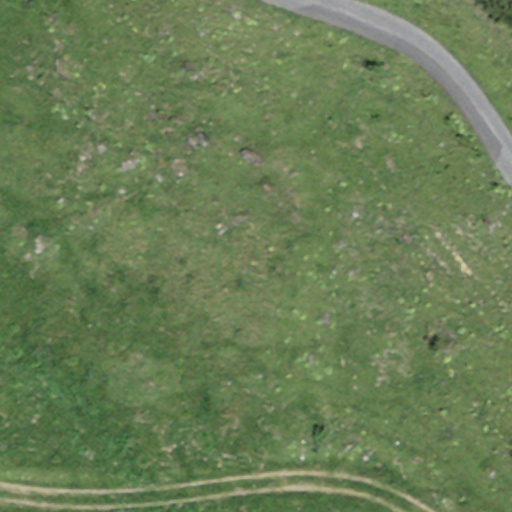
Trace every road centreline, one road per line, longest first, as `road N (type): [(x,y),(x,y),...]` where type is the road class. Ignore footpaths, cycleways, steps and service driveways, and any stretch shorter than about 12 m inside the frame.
road 1 (track): [(0,489),(130,497),(365,483),(412,511)]
road 2 (unclassified): [(258,0),(370,37),(424,66),(511,197)]
